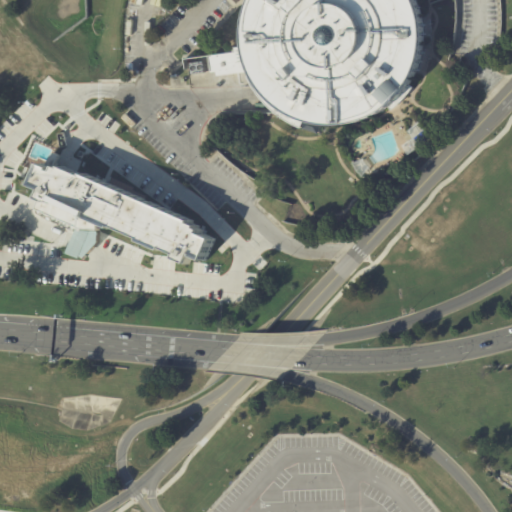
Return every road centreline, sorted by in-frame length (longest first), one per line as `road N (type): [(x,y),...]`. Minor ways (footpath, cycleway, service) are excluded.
road 1 (residential): [(511,91),(228,392)]
road 2 (secondary): [(489,511),(450,466),(378,410),(285,373)]
road 3 (secondary): [(511,337),(409,359),(301,357)]
road 4 (secondary): [(511,275),(445,309),(314,341)]
road 5 (secondary): [(224,351),(23,334)]
road 6 (residential): [(228,392),(132,432),(121,456),(133,490)]
